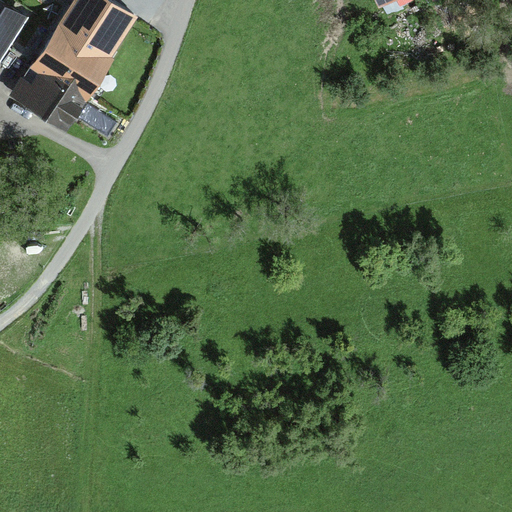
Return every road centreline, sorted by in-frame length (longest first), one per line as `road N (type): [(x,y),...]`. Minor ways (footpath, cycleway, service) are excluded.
road 1 (track): [(0,324),(49,282),(101,198),(153,95),(188,0)]
road 2 (track): [(86,511),(95,207)]
road 3 (unknown): [(101,198),(6,87),(62,0)]
